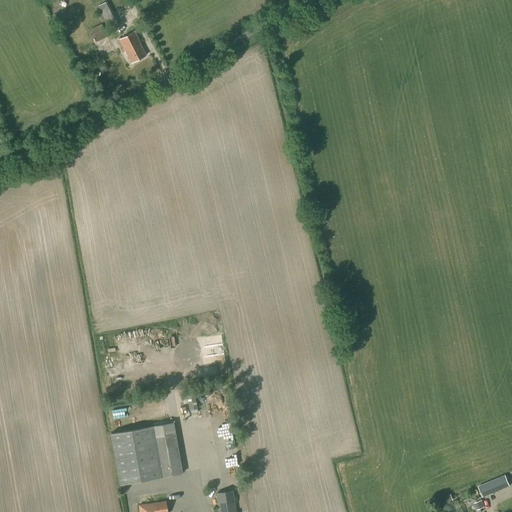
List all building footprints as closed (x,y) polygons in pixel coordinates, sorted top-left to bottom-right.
[(95,42),(107,36),(102,28),(91,34),(95,42)] [(145,55),(139,43),(140,43),(134,31),(118,39),(124,51),(125,51),(131,63),(145,55)] [(189,410),(197,408),(194,393),(186,395),(189,410)] [(119,485),(181,474),(172,422),(110,433),(119,485)] [(511,482),(511,481),(484,493),(486,498),(511,487),(511,482)] [(218,511),(236,511),(233,490),(216,493),(218,511)] [(166,511),(165,501),(138,505),(139,511),(166,511)]
